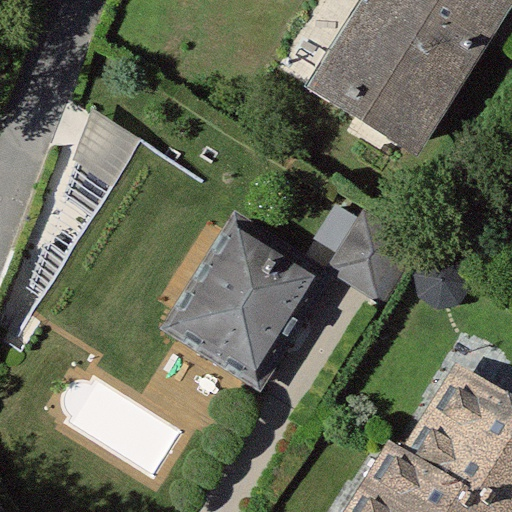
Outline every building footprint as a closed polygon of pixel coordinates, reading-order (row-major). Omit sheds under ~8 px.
[(504,3),(498,0),(383,0),(326,89),(417,146),(504,3)] [(413,246),(367,218),(335,270),(356,283),(382,299),(413,246)] [(328,279),(239,226),(172,331),(261,386),(328,279)] [(511,511),(511,409),(469,383),(415,463),(493,511),(511,511)] [(493,511),(415,463),(403,456),(366,511),(493,511)]
